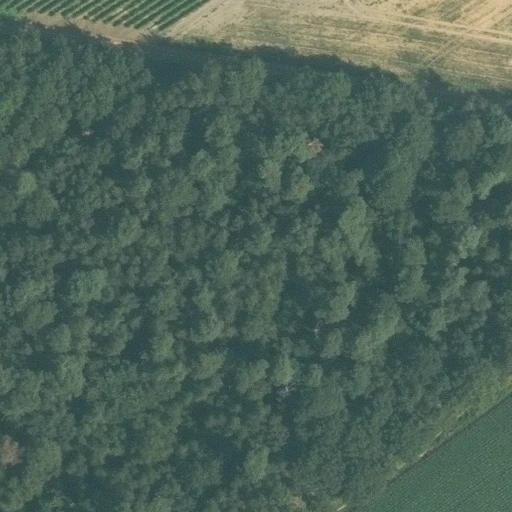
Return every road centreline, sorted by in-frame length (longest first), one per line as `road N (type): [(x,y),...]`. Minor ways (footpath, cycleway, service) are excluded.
road 1 (track): [(189,62),(511,111)]
road 2 (track): [(0,169),(189,62)]
road 3 (track): [(0,33),(189,62)]
